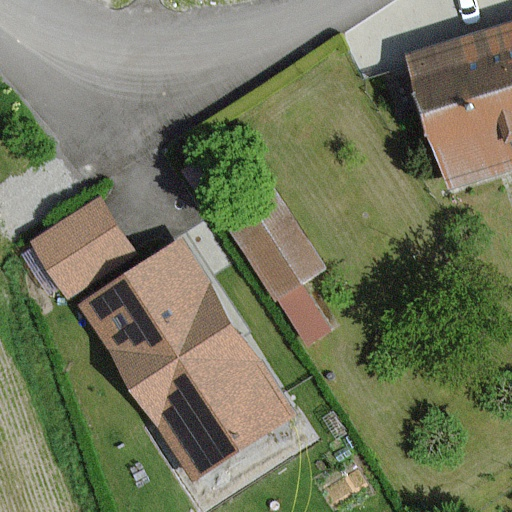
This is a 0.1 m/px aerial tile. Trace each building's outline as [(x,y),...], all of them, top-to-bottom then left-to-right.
[(511,22),(409,55),(451,187),(511,166),(511,22)] [(244,208),(207,153),(182,171),(219,226),(224,222),(244,208)] [(244,208),(224,222),(276,303),(279,301),(303,285),(329,269),(276,188),(244,208)] [(138,253),(101,197),(32,241),(69,298),(138,253)] [(290,411),(182,246),(86,308),(195,474),(290,411)] [(334,332),(303,285),(279,301),(309,347),(334,332)]
